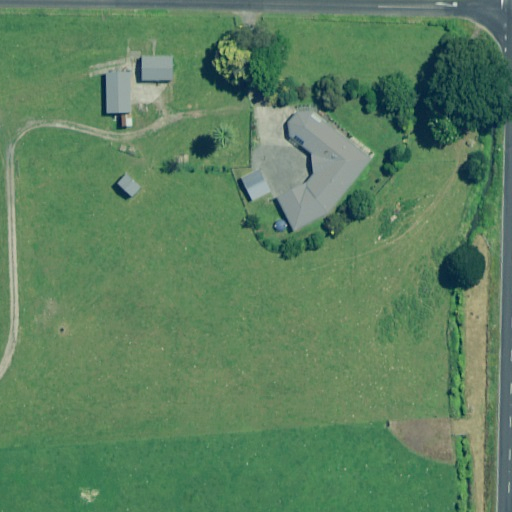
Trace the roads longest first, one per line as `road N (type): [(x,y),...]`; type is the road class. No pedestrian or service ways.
road 1 (unclassified): [(0,0),(511,9)]
road 2 (tertiary): [(508,511),(511,296)]
